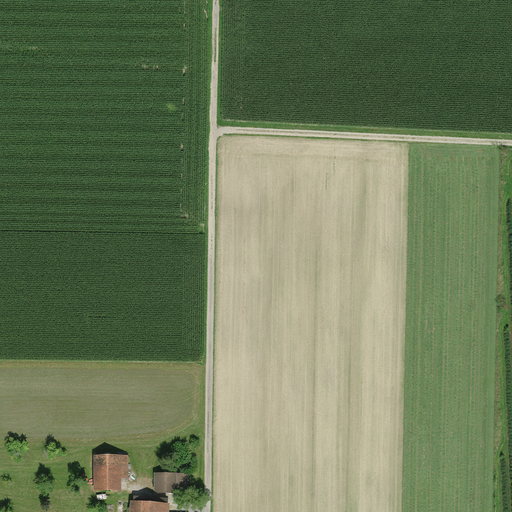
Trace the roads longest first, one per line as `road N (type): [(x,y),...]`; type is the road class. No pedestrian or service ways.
road 1 (track): [(214,0),(207,511)]
road 2 (track): [(212,128),(511,143)]
